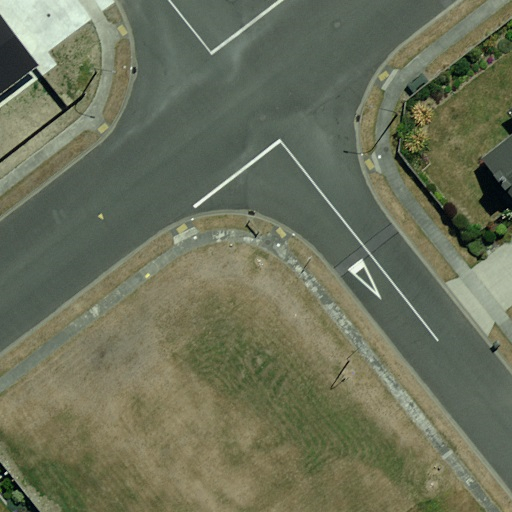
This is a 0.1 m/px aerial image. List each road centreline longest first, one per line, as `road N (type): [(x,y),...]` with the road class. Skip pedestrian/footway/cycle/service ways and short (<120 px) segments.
road 1 (residential): [(246,97),(511,434)]
road 2 (residential): [(0,287),(246,97)]
road 3 (residential): [(246,97),(371,0)]
road 4 (residential): [(168,0),(246,97)]
